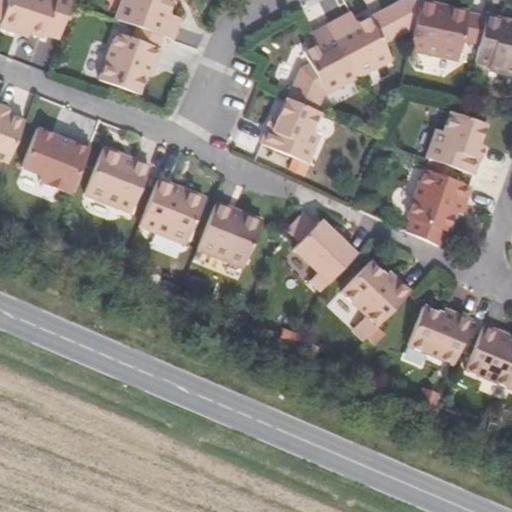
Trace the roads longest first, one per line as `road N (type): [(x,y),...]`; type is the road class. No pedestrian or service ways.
road 1 (secondary): [(0,309),(475,511)]
road 2 (residential): [(0,65),(197,146)]
road 3 (residential): [(283,0),(245,30),(197,146)]
road 4 (residential): [(351,214),(489,274)]
road 5 (residential): [(197,146),(315,199)]
